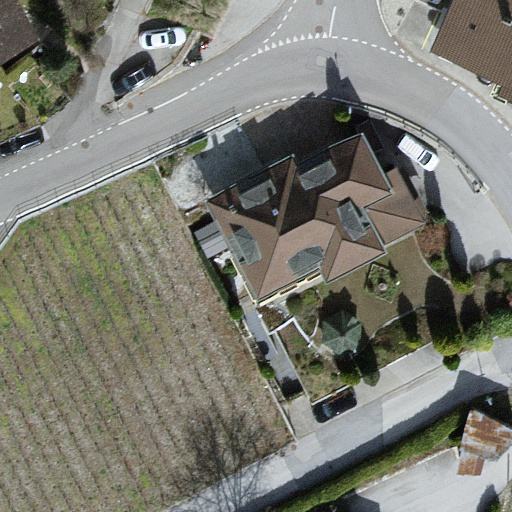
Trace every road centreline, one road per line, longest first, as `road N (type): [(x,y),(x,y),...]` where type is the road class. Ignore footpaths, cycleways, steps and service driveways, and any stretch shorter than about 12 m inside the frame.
road 1 (residential): [(322,75),(301,72),(197,103),(0,198)]
road 2 (residential): [(272,511),(511,367)]
road 3 (residential): [(511,184),(414,89),(322,75)]
